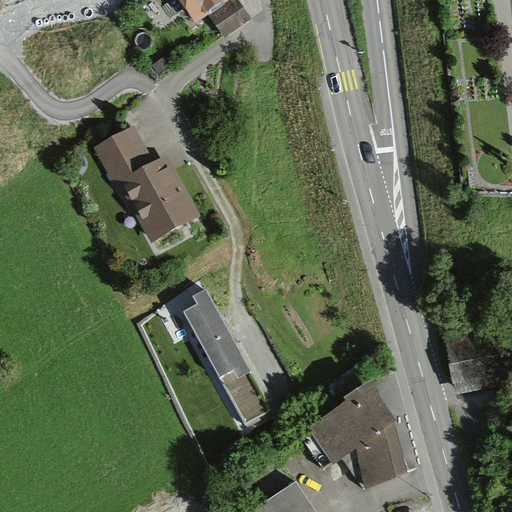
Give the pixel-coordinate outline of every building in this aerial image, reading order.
[(180,0),(196,24),(210,15),(225,37),(252,20),(238,0),(180,0)] [(131,112),(90,136),(150,237),(202,206),(167,146),(155,153),(131,112)] [(206,289),(192,297),(196,305),(185,311),(245,425),(270,411),(206,289)] [(511,353),(507,324),(446,335),(456,395),(511,385),(511,353)] [(395,419),(372,382),(310,426),(335,463),(357,448),(365,489),(407,471),(395,419)] [(315,511),(297,483),(250,511),(315,511)]
